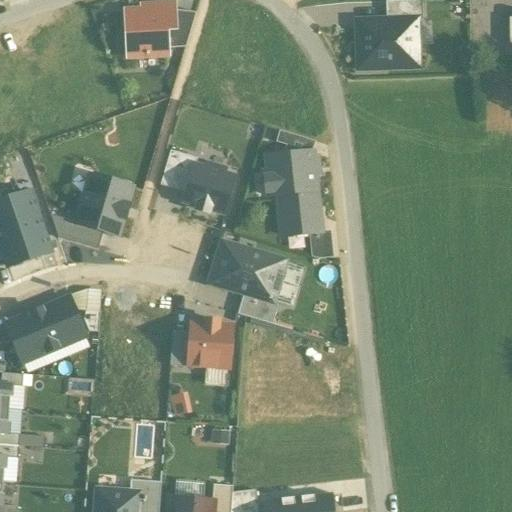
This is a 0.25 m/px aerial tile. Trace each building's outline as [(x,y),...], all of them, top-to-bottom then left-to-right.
[(418,18),(418,21),(422,21),(421,2),(386,3),(386,19),(418,18)] [(167,56),(167,49),(166,29),(174,28),(174,11),(173,4),(153,6),(154,10),(125,12),(128,58),(167,56)] [(166,29),(167,49),(185,48),(195,14),(174,11),(174,28),(166,29)] [(355,20),(356,71),(420,69),(418,21),(418,18),(386,19),(355,20)] [(166,166),(192,174),(194,166),(195,166),(197,160),(170,152),(166,166)] [(311,153),(282,157),(267,158),(269,173),(264,173),(267,197),(278,195),(282,237),(308,234),(320,232),(311,153)] [(192,174),(166,166),(160,186),(186,194),(192,174)] [(194,166),(192,174),(186,194),(183,203),(196,207),(195,210),(209,214),(210,211),(223,215),(234,178),(223,174),(224,171),(207,166),(205,169),(195,166),(194,166)] [(11,191),(13,199),(25,195),(23,187),(15,190),(10,175),(0,177),(0,183),(3,193),(11,191)] [(126,206),(131,189),(91,177),(77,224),(77,225),(103,232),(117,237),(122,219),(125,220),(129,207),(126,206)] [(0,203),(0,225),(36,214),(29,193),(25,195),(13,199),(0,203)] [(43,233),(36,214),(0,225),(0,244),(1,247),(43,233)] [(98,251),(103,232),(77,225),(77,224),(50,216),(58,239),(98,251)] [(50,254),(43,233),(1,247),(8,268),(50,254)] [(232,291),(243,294),(272,302),(273,302),(283,264),(284,263),(221,244),(211,280),(233,287),(232,291)] [(86,291),(85,312),(99,313),(100,291),(86,291)] [(272,302),(243,294),(237,315),(272,326),(278,303),(273,302),(272,302)] [(69,299),(48,308),(63,346),(85,337),(69,299)] [(48,308),(27,317),(43,355),(63,346),(48,308)] [(99,313),(85,312),(83,320),(88,333),(98,333),(99,313)] [(43,355),(27,317),(6,325),(21,364),(43,355)] [(188,367),(189,367),(228,370),(232,327),(218,326),(218,322),(204,321),(204,325),(191,324),(190,332),(188,367)] [(189,369),(189,367),(188,367),(190,332),(172,331),(169,367),(189,369)] [(1,374),(0,386),(10,387),(22,387),(23,376),(1,374)] [(0,409),(8,410),(10,387),(0,386),(0,385),(0,409)] [(8,410),(0,409),(0,434),(6,434),(8,410)] [(0,434),(0,445),(18,448),(19,436),(6,434),(0,434)] [(0,445),(0,458),(5,459),(17,460),(18,448),(0,445)] [(130,481),(129,494),(137,495),(136,511),(158,511),(161,484),(130,481)] [(213,503),(212,511),(230,511),(232,494),(232,487),(213,486),(212,503),(213,503)] [(257,511),(256,491),(232,494),(230,511),(257,511)] [(136,511),(137,495),(129,494),(97,492),(95,511),(136,511)] [(297,500),(298,511),(333,511),(331,496),(297,500)] [(212,511),(213,503),(212,503),(174,500),(172,511),(212,511)] [(264,511),(298,511),(297,500),(263,504),(264,511)]
